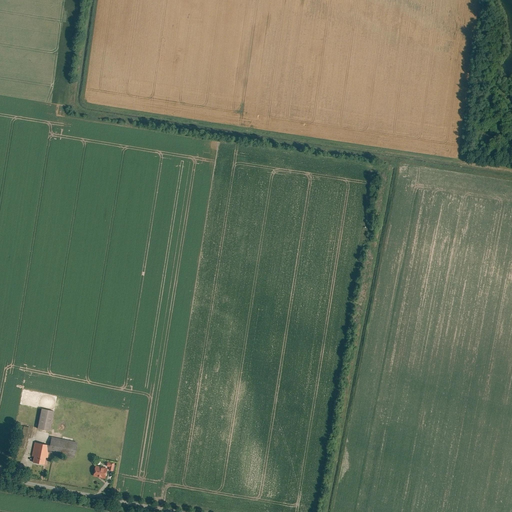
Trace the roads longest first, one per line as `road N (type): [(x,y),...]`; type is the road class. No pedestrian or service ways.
road 1 (track): [(511,169),(81,106),(91,0)]
road 2 (unclassified): [(0,476),(183,511)]
